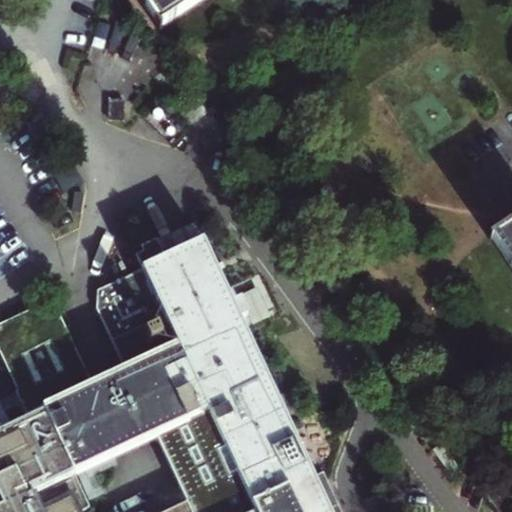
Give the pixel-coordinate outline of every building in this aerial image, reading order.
[(140,0),(161,30),(205,0),(140,0)] [(211,147),(226,134),(196,98),(180,111),(211,147)] [(114,100),(109,121),(122,124),(127,103),(114,100)] [(492,241),(511,269),(511,226),(510,228),(492,241)] [(339,511),(321,473),(310,478),(237,321),(243,318),(235,303),(230,305),(215,272),(222,269),(220,263),(212,267),(201,243),(170,257),(162,239),(155,242),(154,241),(138,248),(140,253),(133,257),(139,271),(94,292),(93,311),(123,374),(107,382),(91,390),(50,302),(0,325),(0,357),(16,392),(14,394),(19,405),(26,420),(5,430),(2,432),(0,428),(0,511),(339,511)] [(0,428),(2,432),(5,430),(0,418),(0,414),(19,405),(14,394),(0,399),(0,428)]
